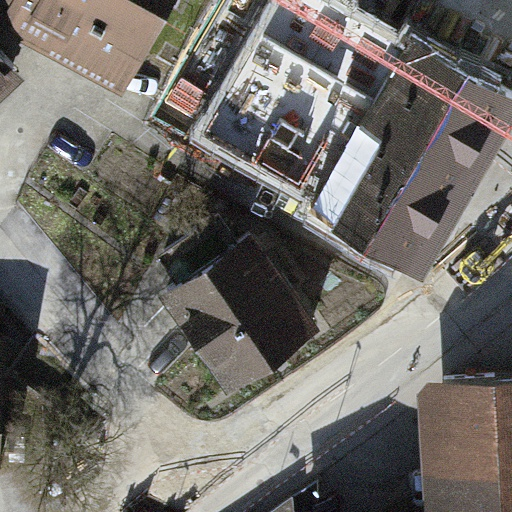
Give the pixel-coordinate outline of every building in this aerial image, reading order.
[(0,0),(0,16),(119,71),(151,0),(0,0)] [(328,0),(276,0),(199,140),(422,262),(511,101),(328,0)] [(0,55),(0,97),(21,78),(0,55)] [(252,230),(172,281),(239,384),(318,332),(252,230)] [(511,372),(425,376),(430,498),(511,494),(511,372)] [(511,511),(511,494),(430,498),(431,511),(511,511)]
